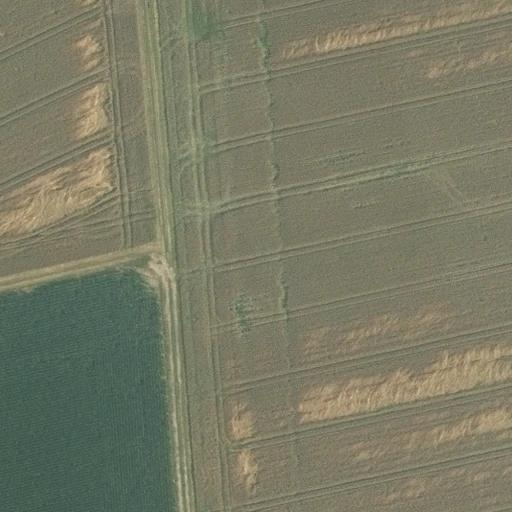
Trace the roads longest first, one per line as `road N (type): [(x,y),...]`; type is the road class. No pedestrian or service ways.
road 1 (track): [(185,511),(143,0)]
road 2 (track): [(163,241),(0,280)]
